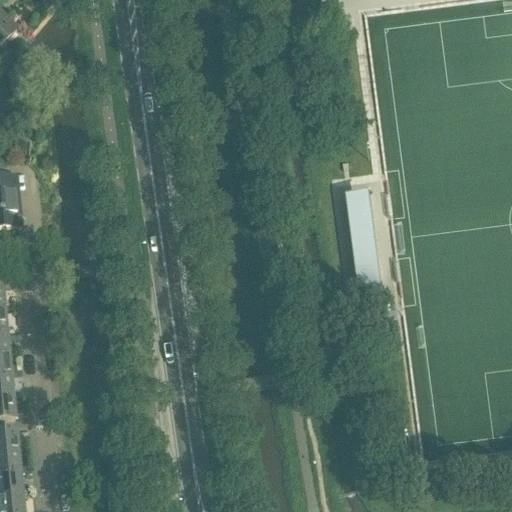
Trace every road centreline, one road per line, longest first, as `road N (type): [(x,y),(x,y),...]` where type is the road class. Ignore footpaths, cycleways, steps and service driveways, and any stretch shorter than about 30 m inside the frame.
road 1 (secondary): [(201,511),(130,0)]
road 2 (residential): [(51,511),(27,280),(0,270)]
